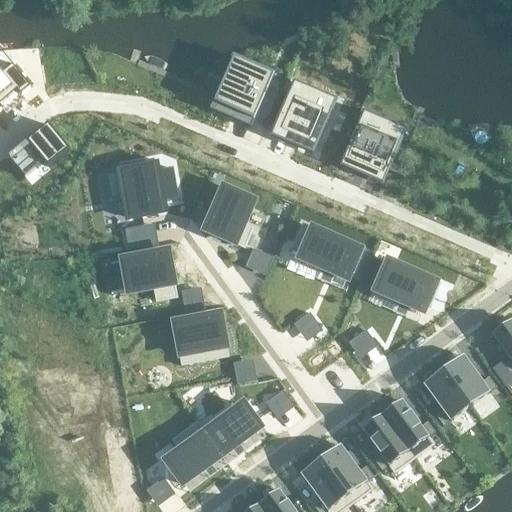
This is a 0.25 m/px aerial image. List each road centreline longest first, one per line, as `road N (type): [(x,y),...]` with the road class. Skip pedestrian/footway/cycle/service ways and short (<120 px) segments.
road 1 (residential): [(511,265),(130,109),(69,106),(0,151)]
road 2 (residential): [(325,426),(185,236)]
road 3 (residential): [(325,426),(511,289)]
road 4 (residential): [(201,511),(325,426)]
